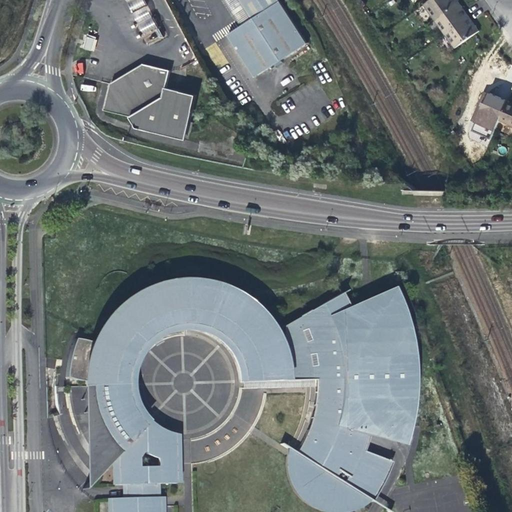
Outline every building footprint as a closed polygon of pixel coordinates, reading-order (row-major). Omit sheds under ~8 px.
[(145,0),(129,0),(146,32),(159,26),(145,0)] [(241,0),(225,0),(242,25),(253,17),(241,0)] [(241,0),(253,17),(242,25),(229,33),(256,75),(309,42),(281,0),(241,0)] [(433,0),(425,5),(435,19),(445,33),(456,48),(480,30),(475,24),(466,10),(458,0),(433,0)] [(96,38),(88,36),(87,41),(85,48),(88,49),(92,50),(96,38)] [(75,72),(81,74),(84,64),(78,62),(75,72)] [(107,110),(132,116),(140,128),(188,140),(200,96),(169,88),(174,70),(172,70),(146,63),(113,83),(107,110)] [(511,106),(506,103),(497,123),(511,129),(511,106)] [(347,304),(339,291),(307,309),(306,309),(297,315),(297,316),(281,325),(270,310),(261,301),(251,293),(238,286),(227,281),(214,277),(201,275),(190,275),(177,276),(166,279),(159,281),(152,283),(143,288),(134,293),(127,298),(120,305),(115,310),(111,315),(101,330),(94,347),(90,360),(89,360),(93,341),(83,340),(74,339),(69,351),(67,359),(66,367),(65,377),(71,380),(77,381),(84,383),(85,386),(89,387),(90,399),(94,411),(100,424),(108,438),(118,450),(109,461),(110,468),(111,485),(123,486),(124,498),(109,499),(108,511),(159,511),(159,507),(153,507),(137,507),(137,499),(158,498),(159,483),(181,483),(181,461),(180,434),(171,431),(163,427),(157,424),(153,419),(148,414),(143,405),(138,393),(137,384),(139,371),(143,359),(150,349),(156,342),(164,337),(172,333),(180,331),(190,330),(200,331),(209,334),(219,339),(228,346),(235,355),(240,369),(242,381),(263,380),(310,379),(314,379),(314,389),(311,405),(305,429),(301,439),(294,453),(291,452),(289,458),(289,464),(289,470),(291,479),(295,488),(299,493),(303,497),(308,501),(313,504),(322,507),(328,508),(334,509),(340,508),(349,506),(352,504),(357,501),(362,497),(370,502),(377,489),(384,476),(390,462),(363,451),(367,437),(334,427),(337,412),(340,394),(341,374),(339,356),(334,340),(324,315),(347,304)] [(391,286),(324,315),(334,340),(339,356),(341,374),(340,394),(337,412),(334,427),(368,436),(406,445),(409,432),(410,404),(412,384),(411,354),(409,338),(404,318),(397,297),(391,286)] [(153,507),(158,498),(137,499),(137,507),(153,507)]
